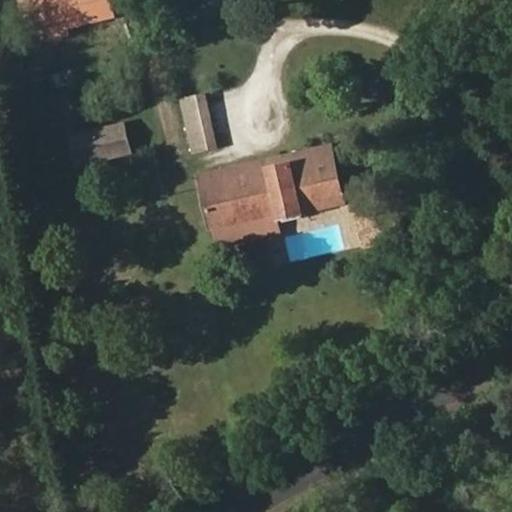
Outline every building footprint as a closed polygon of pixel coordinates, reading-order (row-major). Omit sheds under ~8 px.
[(114,15),(109,0),(35,0),(44,33),(114,15)] [(185,93),(193,150),(218,147),(210,90),(185,93)] [(131,151),(123,126),(72,139),(80,165),(131,151)] [(224,177),(222,167),(194,174),(206,227),(276,210),(277,217),(339,202),(327,146),(305,150),(306,159),(224,177)] [(305,150),(222,167),(224,177),(306,159),(305,150)] [(211,246),(280,231),(277,217),(276,210),(206,227),(211,246)] [(295,260),(351,244),(344,220),(288,235),(295,260)]
